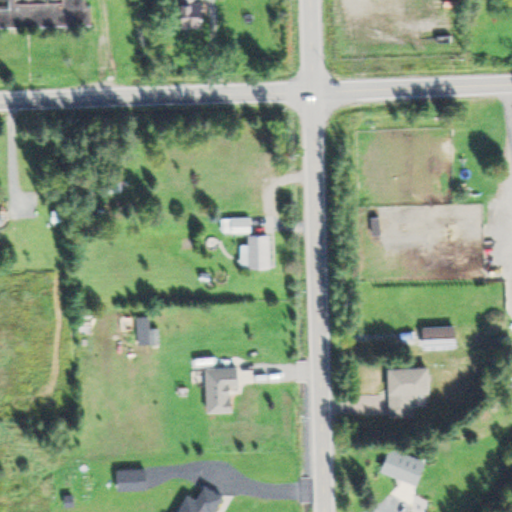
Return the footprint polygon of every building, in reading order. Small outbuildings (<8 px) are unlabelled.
[(94,17),(93,0),(90,0),(82,0),(27,0),(19,0),(18,0),(1,0),(0,0),(2,22),(94,17)] [(212,0),(197,0),(187,0),(187,3),(181,3),(181,20),(212,20),(212,0)] [(230,228),(254,228),(254,216),(230,216),(230,228)] [(255,234),(253,264),(273,265),(275,235),(255,234)] [(162,328),(153,328),(153,317),(142,317),(142,342),(162,342),(162,328)] [(461,342),(461,322),(433,322),(433,342),(461,342)] [(416,413),(416,389),(431,389),(431,365),(392,365),(392,413),(416,413)] [(211,409),(232,409),(231,381),(240,381),(239,367),(210,367),(211,409)] [(385,470),(420,481),(427,458),(392,447),(385,470)] [(148,468),(122,471),(124,490),(151,487),(148,468)] [(207,511),(216,491),(206,487),(200,501),(187,495),(180,511),(207,511)]
